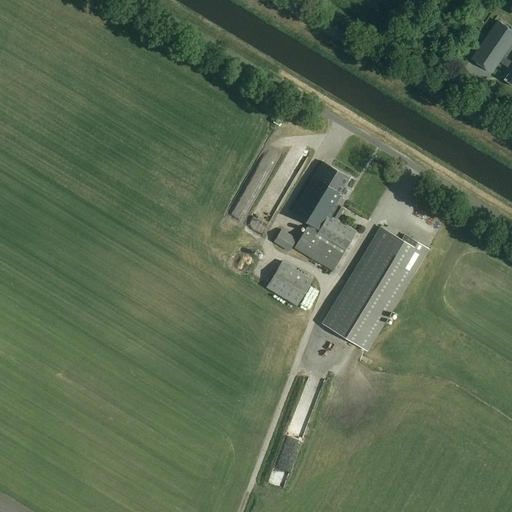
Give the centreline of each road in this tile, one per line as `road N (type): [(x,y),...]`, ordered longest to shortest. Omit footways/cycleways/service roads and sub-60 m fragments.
road 1 (unclassified): [(511,224),(138,0)]
road 2 (tertiary): [(511,138),(280,0)]
